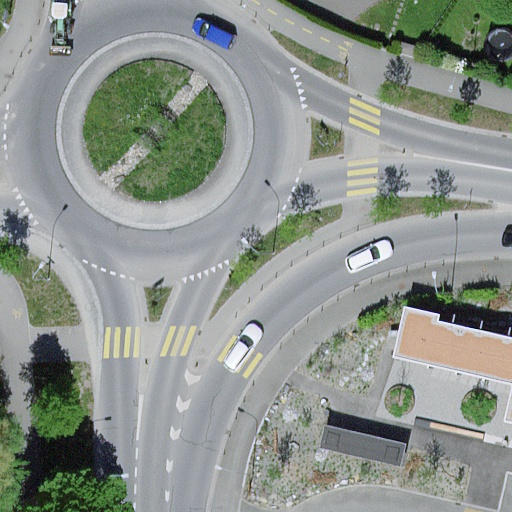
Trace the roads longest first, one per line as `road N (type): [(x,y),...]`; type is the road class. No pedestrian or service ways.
road 1 (secondary): [(161,511),(218,384),(271,316),(356,262),(418,239),(511,231)]
road 2 (secondary): [(150,428),(193,303),(197,245)]
road 3 (secondary): [(450,162),(332,103),(276,94)]
road 4 (secondary): [(114,243),(150,428)]
road 5 (secondary): [(272,183),(326,183),(450,162)]
road 6 (secondary): [(276,94),(239,35),(163,6)]
